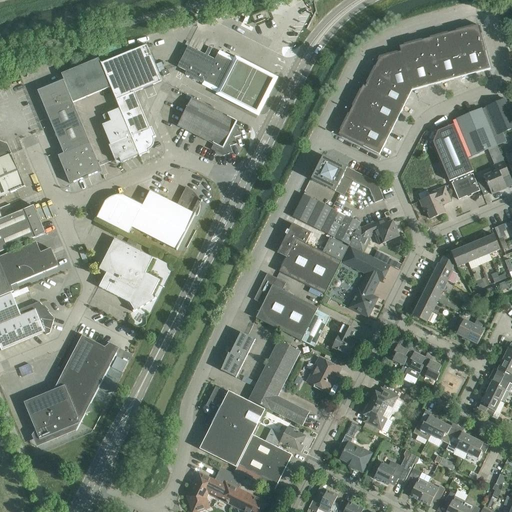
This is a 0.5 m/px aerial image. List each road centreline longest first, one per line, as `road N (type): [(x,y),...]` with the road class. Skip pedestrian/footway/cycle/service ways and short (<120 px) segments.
road 1 (residential): [(391,176),(430,115),(496,87),(505,66),(494,21),(473,10),(382,38),(354,64),(319,138)]
road 2 (residential): [(319,138),(192,393),(186,447),(159,511)]
road 3 (secondary): [(243,187),(317,39),(361,0)]
road 4 (unclassified): [(511,446),(459,410),(479,366),(384,317)]
road 5 (unclassified): [(0,368),(59,344),(90,286),(59,208)]
road 6 (secondary): [(157,353),(243,187)]
road 7 (residential): [(312,466),(384,317)]
road 8 (secondary): [(98,484),(157,353)]
road 9 (secondary): [(157,353),(88,479)]
road 10 (unclassified): [(176,158),(59,208)]
